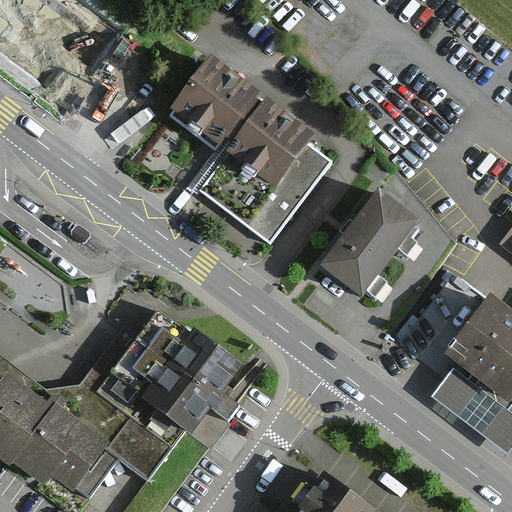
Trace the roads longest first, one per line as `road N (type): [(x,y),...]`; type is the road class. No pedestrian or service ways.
road 1 (primary): [(331,365),(0,111)]
road 2 (primary): [(511,506),(331,365)]
road 3 (residential): [(331,365),(221,511)]
